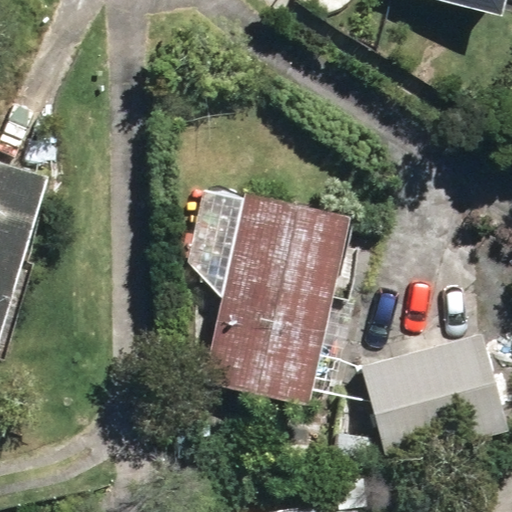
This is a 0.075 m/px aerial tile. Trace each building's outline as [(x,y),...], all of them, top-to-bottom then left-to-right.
[(511,0),(445,0),(511,15),(511,14),(511,0)] [(0,362),(55,177),(0,160),(0,362)] [(210,383),(316,405),(358,214),(251,191),(210,383)] [(365,366),(389,461),(511,428),(511,414),(490,333),(365,366)] [(222,460),(237,460),(249,450),(249,435),(240,423),(225,423),(214,432),(212,448),(222,460)] [(339,462),(378,464),(381,436),(341,434),(339,462)] [(284,468),(308,469),(309,445),(285,445),(284,468)] [(235,509),(235,511),(336,511),(334,494),(235,509)]
